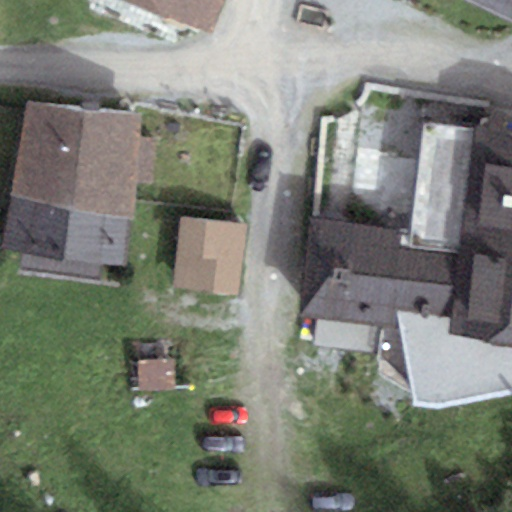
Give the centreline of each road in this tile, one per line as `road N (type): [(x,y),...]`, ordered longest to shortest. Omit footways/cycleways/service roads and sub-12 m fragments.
road 1 (residential): [(511,91),(359,60),(255,61)]
road 2 (unclassified): [(255,61),(0,61)]
